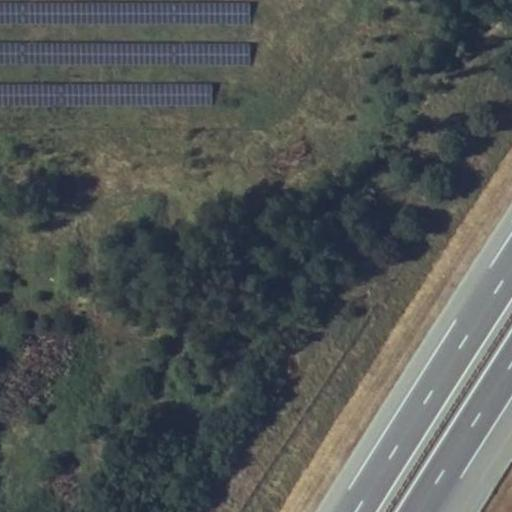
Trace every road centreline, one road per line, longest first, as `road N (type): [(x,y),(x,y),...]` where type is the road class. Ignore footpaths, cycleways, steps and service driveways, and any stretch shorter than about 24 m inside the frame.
road 1 (motorway): [(511,267),(355,511)]
road 2 (motorway): [(416,511),(511,362)]
